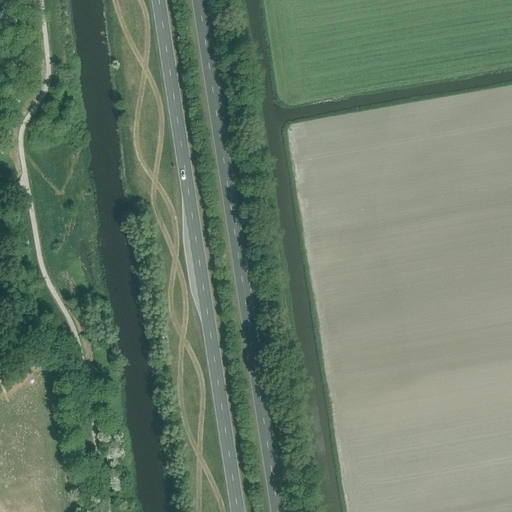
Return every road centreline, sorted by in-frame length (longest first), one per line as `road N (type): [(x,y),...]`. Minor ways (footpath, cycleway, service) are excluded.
road 1 (primary): [(279,511),(199,0)]
road 2 (primary): [(158,0),(237,511)]
